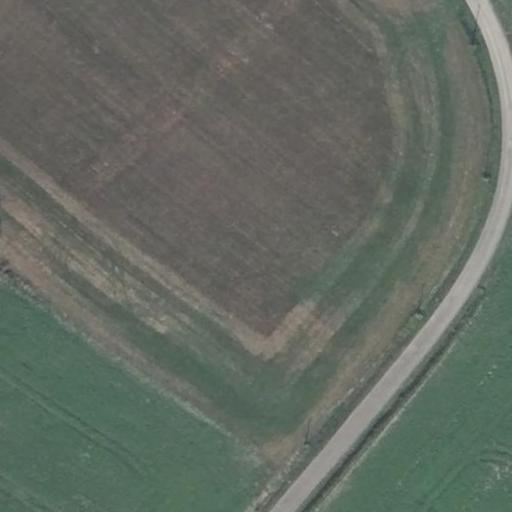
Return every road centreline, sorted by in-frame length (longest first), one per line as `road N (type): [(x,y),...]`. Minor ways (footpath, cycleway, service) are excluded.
road 1 (unclassified): [(280,511),(467,282),(499,216),(511,138)]
road 2 (unclassified): [(511,126),(501,56),(478,0)]
